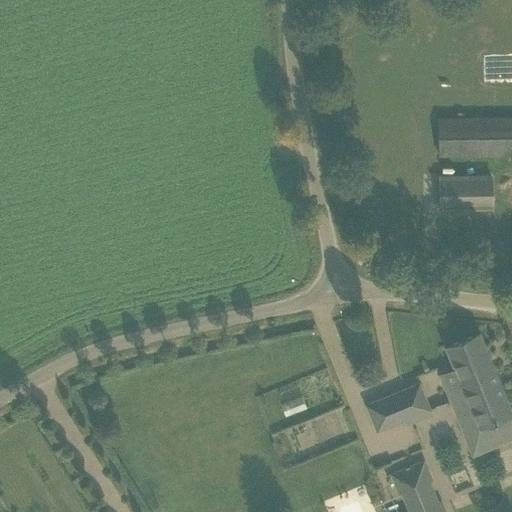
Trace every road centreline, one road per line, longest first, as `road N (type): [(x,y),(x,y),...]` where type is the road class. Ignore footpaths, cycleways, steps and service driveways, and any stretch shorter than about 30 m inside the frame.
road 1 (unclassified): [(0,399),(134,339),(338,294)]
road 2 (unclassified): [(338,294),(307,137),(293,0)]
road 3 (unclassified): [(338,294),(511,303)]
